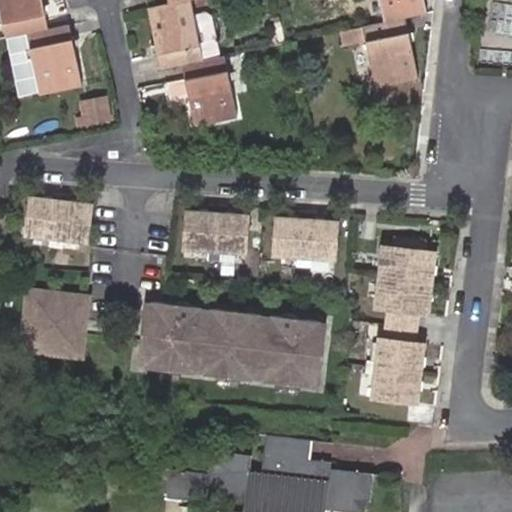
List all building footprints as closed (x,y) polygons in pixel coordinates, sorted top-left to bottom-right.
[(53,0),(0,0),(0,33),(16,30),(18,29),(58,20),(53,0)] [(156,0),(169,57),(190,52),(210,48),(207,32),(224,28),(219,7),(209,1),(200,2),(199,0),(156,0)] [(374,0),(377,11),(414,3),(419,2),(418,0),(374,0)] [(388,72),(425,66),(426,58),(414,3),(377,11),(373,12),(376,26),(386,73),(388,72)] [(373,12),(350,17),(353,31),(376,26),(373,12)] [(58,20),(18,29),(32,86),(51,82),(52,85),(93,76),(80,15),(58,20)] [(245,104),(231,43),(210,48),(190,52),(193,68),(178,71),(181,85),(196,82),(203,114),(245,104)] [(97,115),(123,110),(118,88),(92,93),(97,115)] [(16,121),(0,124),(0,140),(2,150),(21,146),(16,121)] [(87,204),(27,196),(22,232),(83,239),(87,204)] [(244,215),(183,211),(181,247),(241,251),(244,215)] [(333,221),(272,217),(270,253),(331,257),(333,221)] [(391,247),(380,245),(373,307),(386,308),(383,338),(377,338),(370,396),(415,401),(421,342),(415,342),(418,312),(424,313),(431,251),(420,250),(421,241),(392,238),(391,247)] [(25,291),(18,351),(77,358),(85,299),(25,291)] [(147,344),(138,343),(136,357),(137,357),(136,365),(143,366),(143,370),(188,375),(188,372),(203,373),(202,377),(247,382),(247,379),(262,380),(261,384),(306,389),(307,385),(314,387),(315,378),(316,378),(321,335),(320,335),(321,327),(314,326),(314,323),(269,317),(269,321),(254,319),(255,316),(210,310),(210,314),(195,312),(195,308),(150,303),(150,306),(142,306),(142,314),(141,314),(139,328),(148,329),(147,344)] [(139,328),(138,343),(147,344),(148,329),(139,328)] [(307,442),(263,437),(258,475),(245,474),(247,461),(207,456),(204,477),(167,473),(164,502),(201,506),(202,498),(242,502),(241,510),(219,507),(218,511),(363,511),(367,477),(327,473),(327,465),(305,463),(307,442)]
